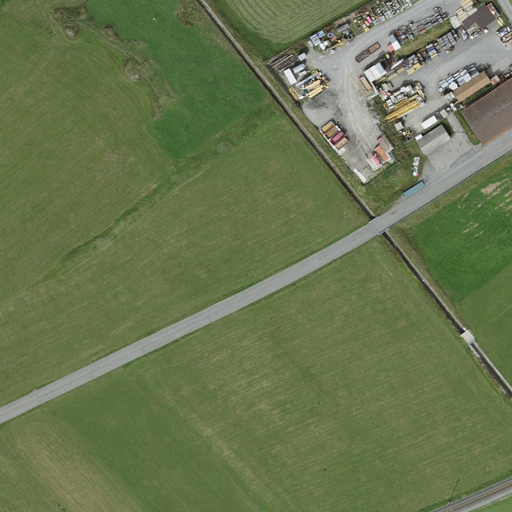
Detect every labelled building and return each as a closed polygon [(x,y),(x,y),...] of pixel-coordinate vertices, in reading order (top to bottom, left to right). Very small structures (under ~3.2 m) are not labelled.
[(490,3),(459,24),(470,39),(500,19),(490,3)] [(362,74),(380,66),(374,53),(356,61),(362,74)] [(484,72),(453,92),(459,102),(490,82),(484,72)] [(511,78),(461,111),(483,145),(511,126),(511,78)] [(442,125),(416,141),(425,155),(451,139),(442,125)] [(382,161),(394,151),(382,137),(370,147),(382,161)]
